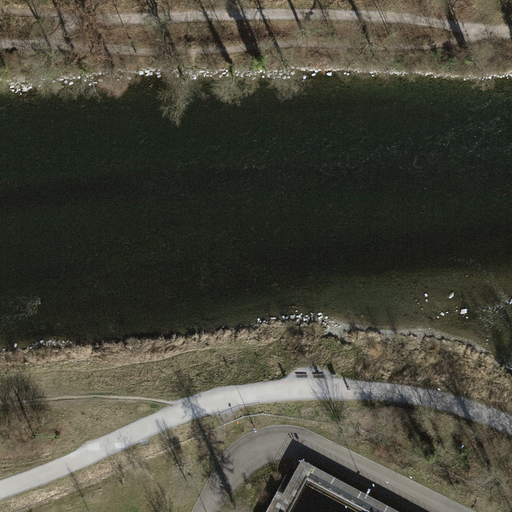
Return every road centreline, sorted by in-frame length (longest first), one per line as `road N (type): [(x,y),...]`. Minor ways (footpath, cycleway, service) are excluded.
road 1 (track): [(511,32),(370,11),(83,18),(47,43),(0,42)]
road 2 (track): [(200,406),(260,393),(352,390),(470,409),(511,428)]
road 3 (track): [(0,490),(200,406)]
